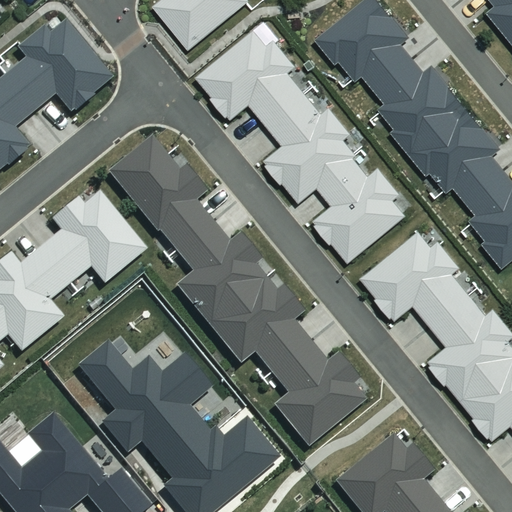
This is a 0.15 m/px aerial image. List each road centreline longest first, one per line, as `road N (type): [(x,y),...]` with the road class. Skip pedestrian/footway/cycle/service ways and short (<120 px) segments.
road 1 (residential): [(161,84),(511,510)]
road 2 (residential): [(161,84),(0,215)]
road 3 (residential): [(427,0),(511,104)]
